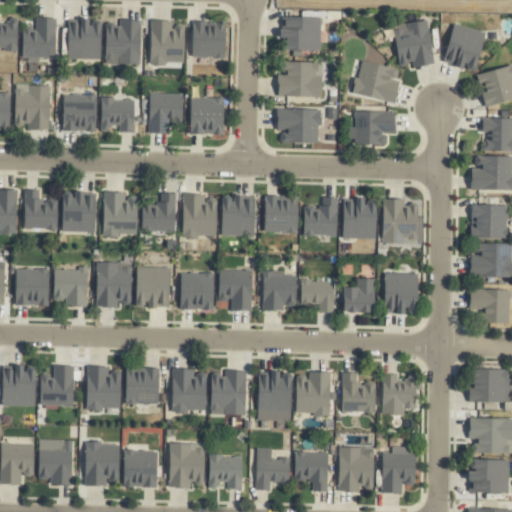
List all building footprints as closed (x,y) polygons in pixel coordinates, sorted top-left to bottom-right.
[(318,48),(319,16),(280,15),(280,48),(318,48)] [(0,48),(15,49),(16,16),(6,16),(6,21),(0,21),(0,48)] [(20,25),(20,58),(37,58),(38,56),(53,57),(54,17),(34,16),(34,26),(20,25)] [(88,18),(66,18),(65,58),(98,58),(99,18),(88,18)] [(139,19),(117,19),(117,22),(103,22),(103,62),(138,63),(139,19)] [(183,26),(170,26),(170,20),(149,19),(148,62),(182,62),(183,26)] [(431,63),(427,19),(393,23),(397,64),(410,62),(410,65),(431,63)] [(224,20),(191,20),(190,56),(223,56),(224,20)] [(443,62),(464,66),(463,67),(476,69),(483,29),(450,24),(443,62)] [(276,73),(276,95),(320,96),(321,61),(281,60),(281,73),(276,73)] [(352,93),(393,101),(397,81),(393,80),(396,67),(358,60),(352,93)] [(511,68),(511,69),(510,64),(475,73),(483,105),(511,97),(511,68)] [(12,123),(26,123),(26,128),(48,128),(49,84),(13,83),(12,123)] [(0,127),(8,128),(8,91),(0,91),(0,127)] [(147,131),(166,132),(166,121),(180,121),(181,92),(148,92),(147,131)] [(62,130),(94,130),(94,94),(61,94),(62,130)] [(221,134),(222,97),(189,96),(188,133),(221,134)] [(118,131),(132,131),(132,97),(99,98),(99,126),(117,126),(118,131)] [(317,108),(275,108),(275,128),(284,128),(284,142),(317,142),(317,108)] [(352,143),(383,143),(383,131),(393,131),(393,110),(353,110),(353,126),(346,125),(346,137),(352,137),(352,143)] [(479,130),(486,131),(486,141),(479,140),(479,150),(511,150),(511,127),(511,116),(479,116),(479,130)] [(511,168),(511,155),(474,154),(473,167),(470,166),(469,188),(511,189),(511,168)] [(0,231),(14,231),(15,189),(0,188),(0,231)] [(56,199),(39,198),(39,189),(23,189),(22,227),(55,228),(56,199)] [(94,192),(71,191),(61,191),(60,230),(93,231),(94,192)] [(123,191),(102,191),(101,236),(117,236),(117,232),(135,233),(135,196),(122,195),(123,191)] [(139,229),(173,230),(174,192),(157,192),(157,204),(140,203),(139,229)] [(215,198),(204,198),(205,193),(182,193),(180,235),(214,236),(215,198)] [(296,195),(263,194),(262,231),(295,231),(296,195)] [(253,235),(254,196),(221,195),(219,234),(253,235)] [(336,196),(319,196),(319,204),(302,204),(301,234),(334,235),(336,196)] [(374,237),(375,199),(364,199),(364,198),(342,197),(341,237),(374,237)] [(381,198),(381,243),(420,243),(420,222),(417,222),(416,202),(403,202),(403,198),(381,198)] [(505,237),(506,204),(470,203),(469,236),(505,237)] [(510,242),(473,241),(473,254),(469,254),(468,275),(511,276),(511,270),(511,259),(509,259),(510,242)] [(94,306),(114,306),(115,301),(129,302),(130,263),(95,262),(94,306)] [(168,266),(135,266),(134,306),(145,306),(167,306),(168,266)] [(47,268),(14,267),(13,304),(46,304),(47,268)] [(62,304),(84,305),(85,268),(51,267),(51,299),(62,299),(62,304)] [(228,310),(250,309),(249,269),(216,269),(217,299),(228,298),(228,310)] [(260,270),(261,310),(281,309),(281,305),(294,305),(294,274),(283,274),(283,270),(260,270)] [(179,271),(178,308),(211,309),(212,272),(179,271)] [(416,273),(383,272),(382,311),(403,312),(403,311),(415,311),(416,273)] [(372,312),(373,278),(355,277),(355,286),(343,286),(342,311),(372,312)] [(299,303),(317,303),(317,311),(332,311),(332,280),(299,279),(299,303)] [(507,322),(508,289),(468,288),(468,309),(483,310),(483,322),(507,322)] [(72,365),(51,364),(51,374),(39,373),(38,404),(70,405),(72,365)] [(1,365),(0,405),(33,405),(33,366),(23,366),(23,365),(1,365)] [(119,371),(106,371),(106,365),(86,365),(84,407),(118,408),(119,371)] [(157,367),(124,366),(123,402),(156,403),(157,367)] [(204,373),(191,373),(191,368),(170,367),(170,410),(204,410),(204,373)] [(510,369),(471,368),(470,400),(509,401),(510,369)] [(244,370),(222,369),(222,374),(209,373),(208,413),(243,414),(244,370)] [(255,419),(288,419),(289,371),(269,370),(269,371),(256,371),(255,419)] [(328,371),(307,370),(307,375),(295,374),(294,413),(327,413),(328,371)] [(355,371),(340,371),(340,410),(373,411),(374,381),(355,381),(355,371)] [(380,413),(402,414),(402,408),(414,408),(414,380),(395,380),(396,374),(381,374),(380,413)] [(511,453),(511,417),(468,417),(467,438),(473,438),(473,452),(511,453)] [(36,477),(48,478),(48,483),(69,484),(70,439),(37,438),(36,477)] [(117,443),(100,443),(100,440),(83,440),(82,484),(103,485),(103,481),(116,481),(117,443)] [(0,482),(18,483),(18,474),(31,474),(32,444),(0,442),(0,482)] [(168,442),(168,487),(188,487),(188,481),(202,482),(202,443),(168,442)] [(380,452),(380,492),(399,492),(399,481),(413,482),(413,446),(390,445),(390,452),(380,452)] [(357,491),(357,487),(371,487),(372,447),(337,446),(336,490),(357,491)] [(268,489),(268,482),(287,482),(288,457),(269,456),(270,447),(254,447),(253,488),(268,489)] [(155,450),(122,449),(121,486),(155,487),(155,450)] [(311,490),(325,490),(326,451),(292,450),(292,479),(311,480),(311,490)] [(240,455),(207,454),(206,484),(225,485),(225,488),(239,488),(240,455)] [(507,492),(507,459),(469,458),(469,468),(468,468),(467,491),(507,492)]
